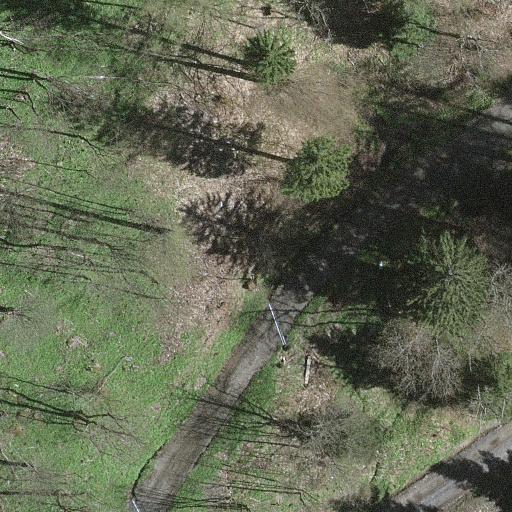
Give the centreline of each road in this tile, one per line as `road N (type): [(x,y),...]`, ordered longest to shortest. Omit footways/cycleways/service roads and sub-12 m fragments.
road 1 (track): [(511,109),(346,234),(212,431),(146,511)]
road 2 (track): [(401,511),(511,437)]
